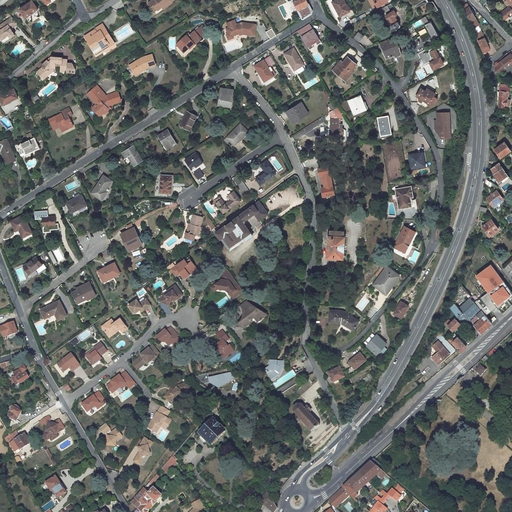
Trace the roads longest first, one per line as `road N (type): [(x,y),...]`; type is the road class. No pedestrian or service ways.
road 1 (secondary): [(352,437),(390,388),(457,253),(479,181),(484,117)]
road 2 (secondary): [(474,136),(470,179),(436,276),(380,395),(347,431)]
road 3 (residential): [(316,13),(380,67),(435,151),(440,195),(430,246)]
road 4 (residential): [(0,217),(234,66)]
road 5 (residential): [(304,335),(314,212),(282,133)]
road 6 (unknown): [(299,169),(136,291)]
road 7 (residential): [(304,335),(332,349),(353,343),(430,246)]
road 8 (primary): [(511,316),(399,424)]
road 9 (primary): [(399,424),(511,318)]
road 10 (secondary): [(436,0),(461,50),(474,136)]
road 11 (residential): [(130,511),(65,403)]
road 12 (secondary): [(484,117),(468,42),(448,0)]
road 13 (primary): [(307,499),(399,424)]
